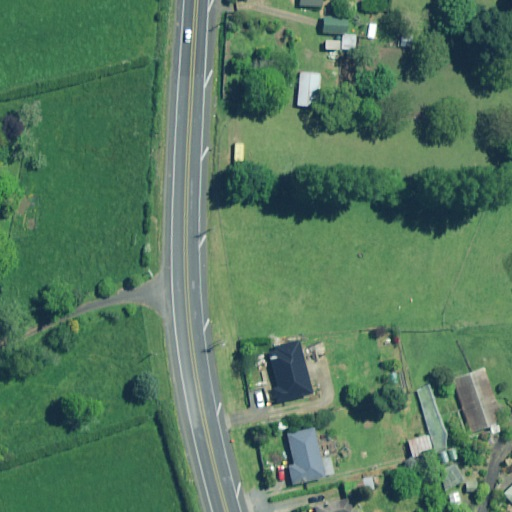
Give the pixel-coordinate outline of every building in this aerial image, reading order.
[(345,20),(321,19),(321,35),(344,36),(345,20)] [(317,74),(298,73),(295,107),(314,109),(317,74)] [(278,367),(271,368),(274,389),(271,390),(275,404),(309,397),(299,353),(276,358),(278,367)] [(501,424),(482,370),(452,381),(470,434),(501,424)] [(447,434),(429,387),(425,385),(415,392),(433,453),(445,450),(446,434),(447,434)] [(323,477),(333,475),(329,458),(320,460),(313,430),(286,436),(293,466),(287,468),(291,486),(324,479),(323,477)] [(432,462),(427,438),(407,442),(412,467),(432,462)] [(463,483),(455,465),(436,474),(444,492),(463,483)] [(374,487),(377,487),(376,479),(361,481),(363,493),(374,491),(374,487)] [(511,511),(511,486),(502,496),(511,506),(511,511)] [(330,492),(313,494),(314,503),(331,500),(330,492)] [(459,506),(456,494),(447,497),(450,508),(459,506)] [(347,511),(346,502),(314,508),(314,511),(353,511),(352,511),(347,511)]
